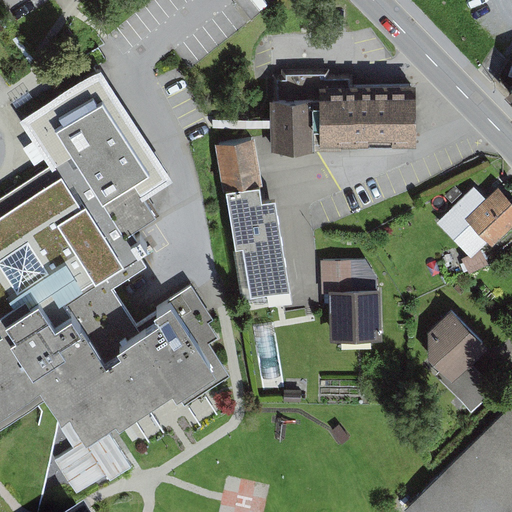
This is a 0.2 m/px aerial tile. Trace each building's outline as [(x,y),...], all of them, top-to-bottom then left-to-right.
[(327,73),(284,74),(284,83),(277,83),(277,106),(272,106),(273,152),(339,151),(339,145),(409,144),(408,89),(349,90),(349,79),(327,79),(327,73)] [(0,431),(43,403),(61,430),(71,424),(87,449),(115,431),(118,437),(172,402),(176,408),(181,405),(183,409),(232,377),(212,345),(220,340),(209,324),(214,321),(191,286),(152,311),(158,321),(139,333),(111,289),(144,268),(138,259),(145,255),(141,249),(131,256),(120,240),(152,218),(142,202),(172,183),(100,75),(23,125),(52,170),(0,203),(0,337),(1,340),(0,340),(0,431)] [(253,143),(222,147),(236,252),(245,251),(251,300),(287,295),(275,204),(261,205),(253,143)] [(475,188),(437,224),(472,259),(488,242),(492,247),(511,226),(511,202),(499,190),(487,199),(475,188)] [(325,295),(332,295),(333,341),(379,340),(378,294),(375,294),(375,278),(365,262),(324,262),(325,295)] [(504,366),(447,306),(414,338),(430,355),(424,361),(465,403),(504,366)] [(301,390),(284,391),(285,402),(301,402),(301,390)] [(511,511),(511,411),(410,511),(511,511)] [(340,425),(330,432),(341,445),(350,438),(340,425)]
